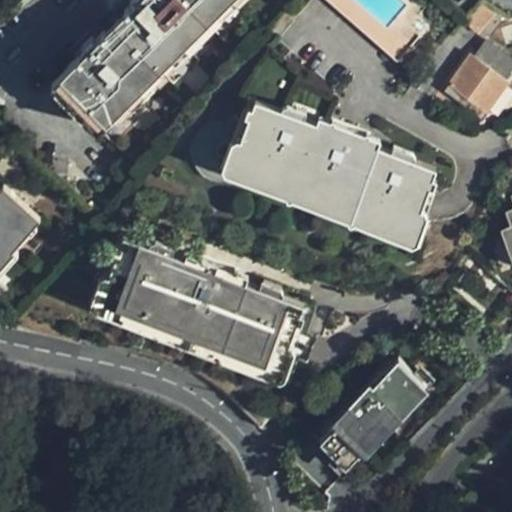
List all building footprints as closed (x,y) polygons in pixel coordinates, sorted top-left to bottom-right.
[(100,130),(232,0),(132,0),(134,2),(124,10),(127,15),(108,32),(104,31),(94,40),(91,37),(81,46),(84,50),(52,81),(92,121),(100,130)] [(384,34),(344,0),(320,0),(394,65),(416,39),(396,22),(384,34)] [(505,81),(511,73),(511,55),(491,41),(487,45),(476,59),(472,56),(449,83),(485,111),(508,85),(505,81)] [(229,165),(252,103),(244,100),(216,171),(418,248),(438,198),(429,195),(414,235),(229,165)] [(325,130),(314,126),(252,103),(229,165),(414,235),(429,195),(438,173),(376,150),(364,145),(361,155),(322,140),(325,130)] [(317,119),(314,126),(325,130),(322,140),(361,155),(364,145),(376,150),(378,142),(317,119)] [(506,244),(507,247),(511,244),(511,181),(507,183),(511,196),(501,200),(507,215),(497,219),(506,244)] [(0,257),(38,218),(21,203),(3,184),(0,186),(0,257)] [(155,233),(152,240),(174,249),(179,237),(163,231),(155,233)] [(130,232),(114,271),(106,290),(284,361),(307,303),(287,294),(262,285),(250,280),(191,256),(174,249),(152,240),(130,232)] [(196,244),(191,256),(250,280),(255,268),(196,244)] [(511,274),(511,244),(507,247),(506,244),(485,264),(503,284),(511,274)] [(106,290),(114,271),(103,266),(91,297),(289,376),(296,359),(305,362),(316,337),(305,332),(315,306),(307,303),(284,361),(106,290)] [(267,273),(262,285),(287,294),(290,287),(286,281),(267,273)] [(400,357),(395,353),(317,430),(323,435),(400,357)] [(383,396),(397,409),(427,379),(400,357),(323,435),(331,442),(349,456),(379,426),(366,414),(383,396)] [(379,426),(397,409),(383,396),(366,414),(379,426)] [(349,456),(331,442),(326,448),(342,464),(349,456)]
